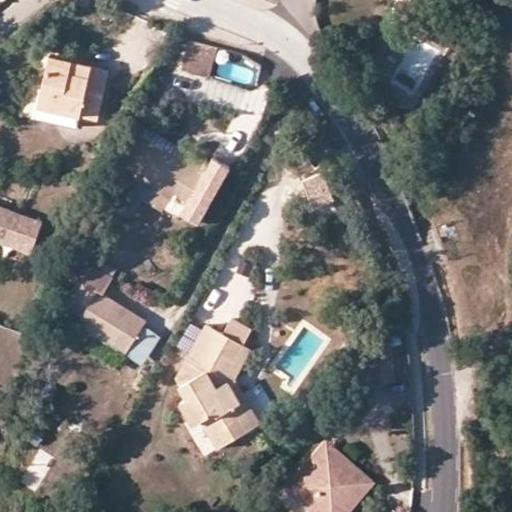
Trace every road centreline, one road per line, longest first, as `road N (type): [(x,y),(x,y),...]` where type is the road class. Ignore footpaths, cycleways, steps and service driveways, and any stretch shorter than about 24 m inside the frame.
road 1 (tertiary): [(443,511),(441,370),(426,284),(346,106),(303,59)]
road 2 (tertiary): [(303,59),(186,0)]
